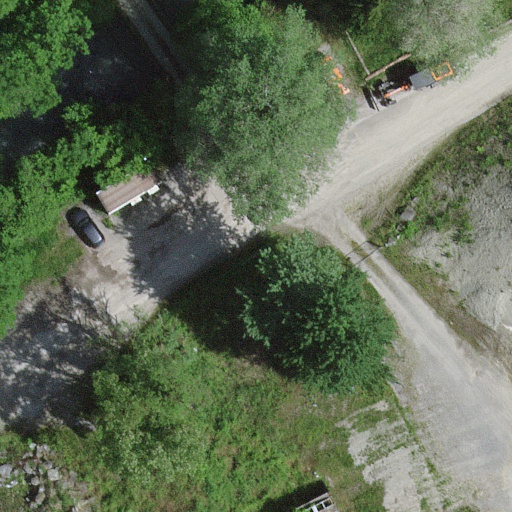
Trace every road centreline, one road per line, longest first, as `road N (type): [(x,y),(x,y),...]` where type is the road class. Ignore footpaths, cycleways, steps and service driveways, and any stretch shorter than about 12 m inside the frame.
road 1 (track): [(511,57),(331,155),(0,355)]
road 2 (track): [(134,0),(215,118),(255,200)]
